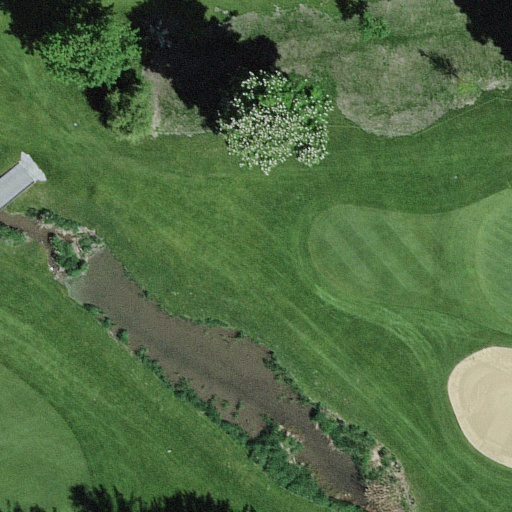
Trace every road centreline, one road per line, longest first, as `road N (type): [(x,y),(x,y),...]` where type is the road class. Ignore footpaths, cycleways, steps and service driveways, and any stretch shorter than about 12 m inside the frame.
road 1 (track): [(49,153),(365,399),(438,469),(469,511)]
road 2 (track): [(0,320),(45,342),(237,511)]
road 3 (track): [(0,100),(49,153),(0,196)]
